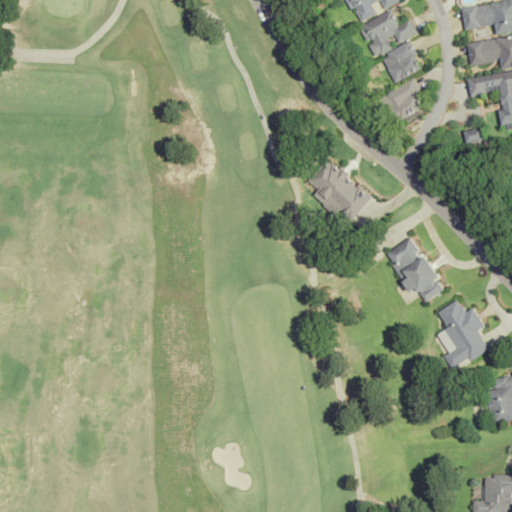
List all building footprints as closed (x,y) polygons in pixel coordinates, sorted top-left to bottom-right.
[(375,13),(370,3),(378,0),(382,9),(400,0),(399,0),(345,0),(356,22),(375,13)] [(511,31),(511,0),(509,0),(460,7),(463,29),(493,25),(494,34),(511,31)] [(409,19),(396,24),(391,12),(357,27),(365,44),(366,43),(371,56),(393,46),(392,44),(415,34),(409,19)] [(511,67),(511,35),(465,43),(468,65),(498,60),(500,69),(511,67)] [(420,68),(406,42),(379,57),(393,83),(420,68)] [(501,124),(511,122),(511,71),(465,78),(468,95),(497,91),(501,124)] [(393,124),(424,107),(409,80),(378,97),(393,124)] [(463,143),(482,141),(480,129),(462,131),(463,143)] [(445,289),(413,236),(386,253),(410,291),(417,287),(425,301),(445,289)] [(490,348),(479,330),(486,326),(475,308),(466,313),(458,299),(437,312),(458,347),(445,356),(454,370),(490,348)] [(494,423),(511,419),(511,373),(495,376),(498,388),(488,390),(494,423)] [(473,511),(511,511),(511,474),(487,474),(486,501),(474,501),(473,511)]
